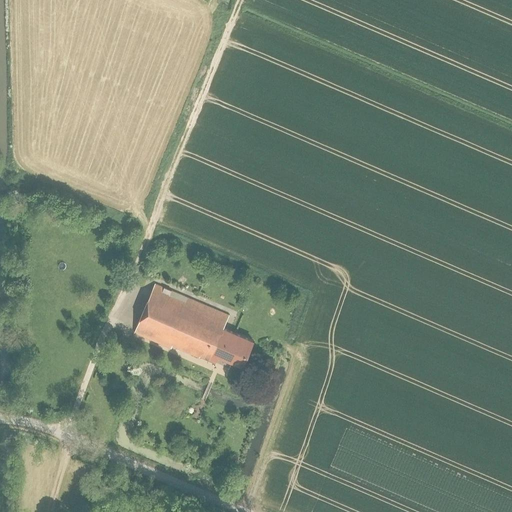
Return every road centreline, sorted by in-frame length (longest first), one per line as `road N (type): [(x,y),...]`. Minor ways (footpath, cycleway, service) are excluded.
road 1 (track): [(128,281),(239,0)]
road 2 (tertiary): [(242,511),(69,436),(0,418)]
